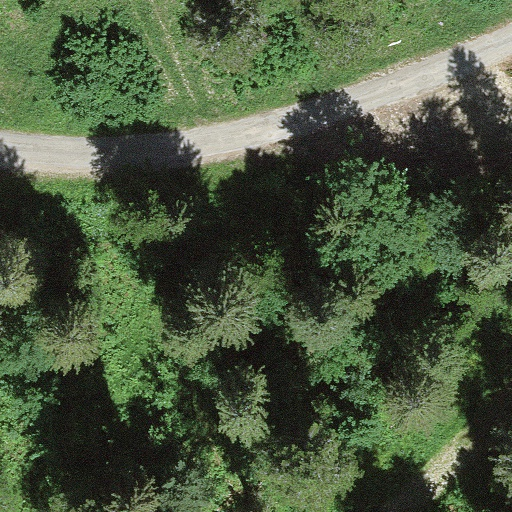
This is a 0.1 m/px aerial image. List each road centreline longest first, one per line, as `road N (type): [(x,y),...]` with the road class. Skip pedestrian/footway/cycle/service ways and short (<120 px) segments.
road 1 (unclassified): [(0,144),(159,155),(415,75),(511,28)]
road 2 (track): [(511,383),(399,511)]
road 3 (track): [(230,133),(147,0)]
road 4 (track): [(72,0),(0,107)]
